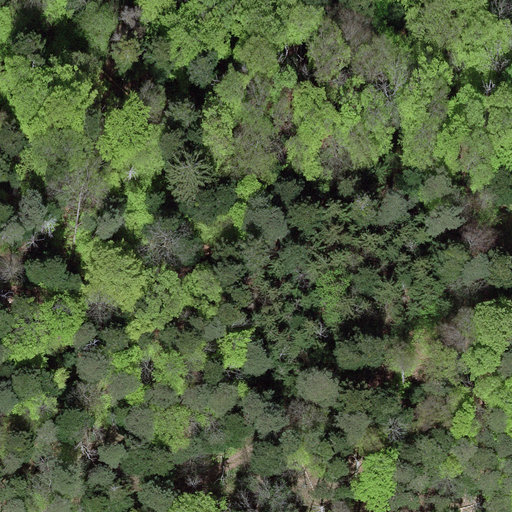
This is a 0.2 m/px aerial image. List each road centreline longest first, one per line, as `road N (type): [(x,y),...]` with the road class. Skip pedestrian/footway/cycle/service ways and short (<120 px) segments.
road 1 (track): [(0,292),(110,298),(282,223),(367,209),(469,226),(511,251)]
road 2 (track): [(511,298),(136,511)]
